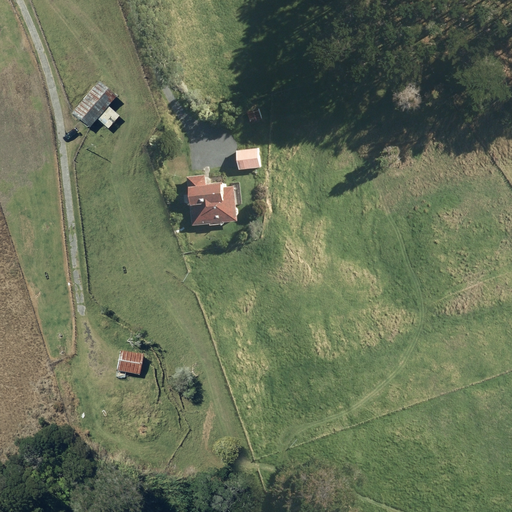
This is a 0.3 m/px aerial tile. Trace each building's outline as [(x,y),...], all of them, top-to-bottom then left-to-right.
[(69,114),(87,129),(95,120),(106,129),(117,116),(106,106),(114,97),(96,82),(69,114)] [(248,111),(251,121),(262,118),(259,107),(248,111)] [(261,162),(259,148),(238,150),(240,169),(261,167),(261,162)] [(205,177),(205,174),(189,176),(194,224),(238,220),(235,185),(224,186),(224,181),(210,182),(209,177),(205,177)] [(115,371),(138,375),(141,354),(119,350),(115,371)]
